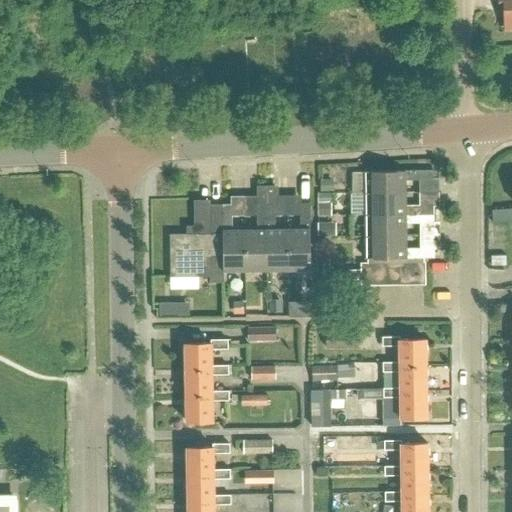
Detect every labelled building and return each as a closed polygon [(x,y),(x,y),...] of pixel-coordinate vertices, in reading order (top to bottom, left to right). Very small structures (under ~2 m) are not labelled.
[(511,0),(498,0),(499,8),(504,7),(505,29),(511,28),(511,0)] [(402,191),(402,178),(431,178),(431,169),(412,169),(412,168),(362,169),(362,191),(402,191)] [(265,269),(287,269),(286,228),(275,228),(275,215),(275,185),(265,186),(265,269)] [(257,229),(243,229),(243,269),(265,269),(265,186),(256,186),(257,216),(257,229)] [(402,191),(362,191),(363,213),(432,212),(432,204),(402,204),(402,191)] [(329,217),(329,193),(316,193),(316,217),(329,217)] [(308,202),(300,202),(300,215),(300,228),(286,228),(287,269),(309,269),(308,219),(308,202)] [(209,269),(209,256),(221,256),(220,204),(208,204),(208,233),(168,233),(168,275),(198,275),(198,270),(209,269)] [(232,204),(220,204),(221,256),(221,270),(243,269),(243,229),(232,229),(232,216),(232,204)] [(511,208),(491,210),(492,223),(511,221),(511,208)] [(403,235),(403,222),(432,221),(432,212),(363,213),(363,235),(403,235)] [(334,236),(334,223),(316,223),(316,236),(334,236)] [(403,235),(363,235),(363,257),(413,256),(413,255),(432,255),(432,247),(403,247),(403,235)] [(408,262),(409,282),(422,282),(422,261),(408,262)] [(384,262),(372,263),(373,283),(385,283),(384,262)] [(396,262),(384,262),(385,283),(397,283),(396,262)] [(408,262),(396,262),(397,283),(409,282),(408,262)] [(372,263),(360,263),(361,284),(373,283),(372,263)] [(159,303),(159,316),(173,316),(173,303),(159,303)] [(288,306),(288,317),(310,316),(309,306),(288,306)] [(276,328),(246,328),(247,341),(276,340),(276,328)] [(358,332),(325,332),(325,347),(358,347),(358,332)] [(398,337),(381,337),(381,347),(397,346),(398,363),(398,366),(424,365),(423,339),(398,340),(398,337)] [(226,339),(210,339),(210,341),(183,341),(184,366),(211,366),(211,364),(210,348),(226,348),(226,339)] [(398,363),(382,364),(382,373),(398,373),(398,389),(398,392),(424,391),(424,365),(398,366),(398,363)] [(211,366),(184,366),(184,393),(211,393),(211,391),(211,374),(227,374),(227,364),(211,364),(211,366)] [(312,366),(312,381),(337,380),(337,365),(312,366)] [(273,367),(249,367),(249,380),(273,380),(273,367)] [(398,389),(382,389),(382,399),(399,399),(399,419),(425,418),(424,391),(398,392),(398,389)] [(211,400),(227,399),(227,391),(211,391),(211,393),(184,393),(185,420),(212,419),(211,400)] [(241,405),(267,404),(267,394),(241,394),(241,405)] [(271,439),(242,439),(242,452),(271,452),(271,439)] [(400,441),(383,441),(383,450),(400,450),(400,466),(400,470),(426,469),(426,444),(400,444),(400,441)] [(228,443),(212,443),(212,445),(185,445),(185,471),(213,470),(213,468),(212,452),(228,452),(228,443)] [(400,466),(384,467),(384,476),(400,476),(401,493),(401,496),(427,496),(426,469),(400,470),(400,466)] [(213,468),(213,470),(185,471),(186,496),(213,496),(213,494),(213,478),(229,478),(229,468),(213,468)] [(273,469),(244,469),(244,482),(273,482),(273,469)] [(401,493),(384,493),(384,502),(401,502),(401,511),(426,511),(427,496),(401,496),(401,493)] [(213,496),(186,496),(185,511),(213,511),(213,503),(229,503),(229,494),(213,494),(213,496)] [(0,511),(14,511),(14,498),(0,498),(0,511)]
